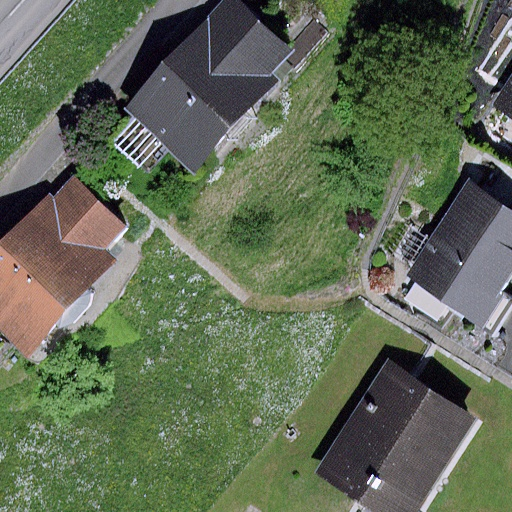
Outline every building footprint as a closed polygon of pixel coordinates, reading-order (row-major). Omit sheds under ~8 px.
[(294,50),(240,0),(223,0),(124,108),(195,173),(280,82),(272,74),(294,50)] [(511,80),(494,108),(511,118),(511,80)] [(128,226),(75,177),(53,200),(48,195),(0,246),(0,331),(27,357),(117,261),(105,250),(128,226)] [(511,276),(511,213),(464,182),(403,275),(480,326),(511,276)] [(415,511),(475,418),(387,362),(316,472),(378,511),(415,511)]
